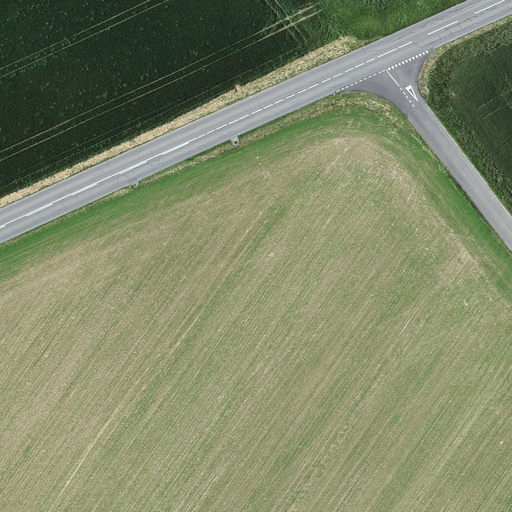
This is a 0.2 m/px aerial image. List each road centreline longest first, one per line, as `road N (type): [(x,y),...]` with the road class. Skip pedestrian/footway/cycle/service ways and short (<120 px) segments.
road 1 (primary): [(0,226),(380,56)]
road 2 (unclassified): [(511,226),(380,56)]
road 3 (primary): [(380,56),(508,0)]
